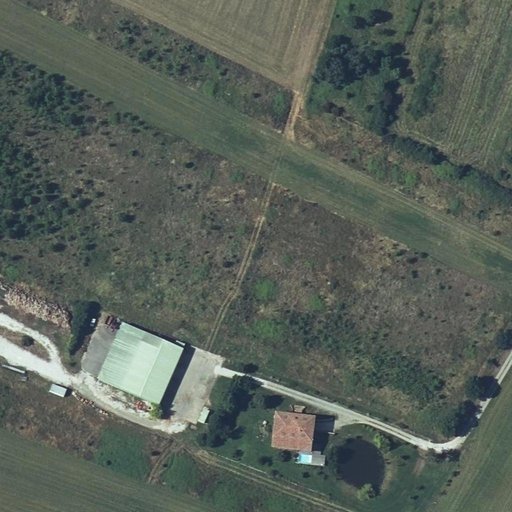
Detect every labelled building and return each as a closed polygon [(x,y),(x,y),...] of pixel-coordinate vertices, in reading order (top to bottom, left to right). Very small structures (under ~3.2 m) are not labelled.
[(138,331),(114,386),(124,390),(148,335),(138,331)] [(148,335),(124,390),(162,406),(185,352),(185,351),(187,347),(179,343),(177,348),(148,335)] [(314,402),(277,402),(276,426),(287,426),(290,427),(301,427),(304,426),(314,426),(314,402)] [(318,420),(319,430),(333,429),(332,419),(318,420)] [(287,426),(276,426),(276,434),(314,435),(314,426),(304,426),(301,427),(290,427),(287,426)] [(295,464),(324,466),(325,455),(296,453),(295,464)]
